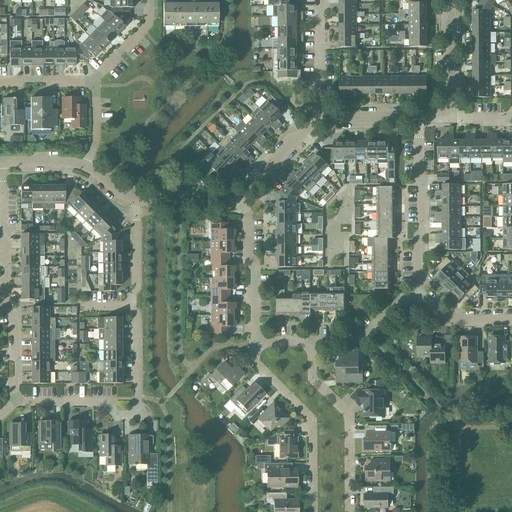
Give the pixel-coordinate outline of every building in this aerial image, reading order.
[(133,0),(109,0),(109,7),(112,8),(111,10),(130,18),(130,17),(130,8),(133,8),(133,0)] [(218,0),(211,0),(212,4),(170,4),(169,0),(163,0),(163,27),(219,27),(218,0)] [(494,12),(490,12),(490,11),(492,6),(482,0),(481,0),(475,10),(472,10),(472,22),(490,21),(494,21),(494,12)] [(409,14),(426,14),(426,3),(409,3),(409,14)] [(88,10),(83,4),(77,10),(82,15),(88,10)] [(355,12),(355,4),(339,4),(339,15),(356,14),(356,17),(360,17),(360,12),(355,12)] [(278,17),(303,17),(303,12),(296,12),(296,6),(291,6),(278,6),(273,6),(273,17),(278,17)] [(74,14),(79,19),(82,15),(77,10),(74,14)] [(118,35),(126,27),(123,24),(130,18),(111,10),(110,12),(107,11),(100,17),(101,18),(118,35)] [(356,14),(339,15),(339,26),(356,26),(356,17),(356,14)] [(426,14),(409,14),(409,25),(426,25),(426,14)] [(278,27),(297,27),(297,22),(303,22),(303,17),(278,17),(278,27)] [(118,35),(101,18),(100,18),(92,26),(96,30),(97,29),(110,42),(118,35)] [(490,21),(472,22),(472,32),(490,32),(490,21)] [(426,25),(409,25),(409,36),(426,36),(426,25)] [(356,26),(339,26),(339,36),(356,36),(356,38),(360,38),(360,34),(356,34),(356,26)] [(278,38),(303,38),(303,34),(297,34),(297,27),(278,27),(278,38)] [(89,37),(102,50),(110,42),(97,29),(96,30),(89,37)] [(490,32),(472,32),(472,43),(490,43),(490,32)] [(356,36),(339,36),(339,48),(356,48),(356,38),(356,36)] [(426,36),(409,36),(409,47),(426,47),(426,36)] [(102,50),(89,37),(82,44),(80,43),(77,44),(85,63),(92,56),(94,58),(102,50)] [(278,49),(297,49),(297,43),(303,43),(303,38),(278,38),(278,49)] [(54,43),(54,66),(64,66),(64,47),(65,47),(65,43),(62,41),(56,41),(54,43)] [(10,42),(10,48),(10,66),(21,66),(21,48),(22,47),(22,42),(10,42)] [(32,42),(32,47),(32,66),(43,66),(43,47),(43,42),(32,42)] [(50,47),(43,47),(43,66),(54,66),(54,43),(50,43),(50,47)] [(490,43),(472,43),(472,54),(490,54),(490,43)] [(85,63),(77,44),(75,45),(75,47),(65,47),(64,47),(64,66),(76,66),(76,63),(85,63)] [(32,47),(22,47),(21,48),(21,66),(32,66),(32,47)] [(278,49),(272,49),(273,60),(304,60),(304,55),(297,55),(297,49),(278,49)] [(490,54),(472,54),(473,65),(490,65),(490,54)] [(273,71),(297,71),(297,65),(304,65),(304,60),(273,60),(273,71)] [(490,65),(473,65),(473,76),(490,76),(490,65)] [(350,77),(352,77),(352,73),(350,73),(350,67),(346,67),(346,77),(339,77),(340,95),(351,94),(350,77)] [(277,83),(295,83),(301,83),(301,71),(297,71),(273,71),(273,79),(277,83)] [(404,77),(405,94),(415,94),(415,76),(404,77)] [(426,94),(426,76),(415,76),(415,94),(426,94)] [(490,76),(473,76),(473,86),(490,86),(490,76)] [(361,77),(352,77),(350,77),(351,94),(361,94),(361,77)] [(361,77),(361,94),(372,94),(372,77),(361,77)] [(372,77),(372,94),(383,94),(383,77),(372,77)] [(383,77),(383,94),(394,94),(394,77),(383,77)] [(394,77),(394,94),(405,94),(404,77),(394,77)] [(490,86),(473,86),(473,97),(490,97),(490,86)] [(258,108),(260,110),(278,127),(281,124),(276,120),(281,115),(274,109),(279,104),(270,96),(258,108)] [(4,125),(11,125),(25,125),(25,111),(16,111),(16,98),(4,98),(4,125)] [(51,127),(57,127),(57,110),(51,110),(45,104),(48,102),(46,101),(46,98),(31,98),(31,130),(51,130),(51,127)] [(73,129),(85,129),(85,116),(79,116),(79,98),(63,98),(63,119),(71,119),(73,121),(73,129)] [(229,110),(224,114),(229,118),(233,114),(229,110)] [(253,118),(266,131),(270,126),(274,131),(278,127),(260,110),(253,118)] [(245,126),(263,143),(266,139),(261,135),(266,131),(253,118),(245,126)] [(207,130),(211,133),(216,128),(213,124),(207,130)] [(245,126),(238,133),(250,146),(255,142),(259,146),(263,143),(245,126)] [(225,137),(247,158),(251,155),(246,150),(250,146),(238,133),(233,129),(225,137)] [(511,158),(511,133),(509,134),(509,140),(503,140),(503,158),(511,158)] [(449,159),(448,134),(444,134),(444,141),(437,141),(438,159),(449,159)] [(460,159),(460,140),(453,141),(453,134),(448,134),(449,159),(460,159)] [(471,158),(470,134),(466,134),(466,140),(460,140),(460,159),(471,158)] [(470,134),(471,158),(481,158),(481,140),(475,140),(475,134),(470,134)] [(481,140),(481,158),(492,158),(492,134),(487,134),(487,140),(481,140)] [(503,158),(503,140),(496,140),(496,134),(492,134),(492,158),(503,158)] [(198,139),(203,145),(207,140),(202,135),(198,139)] [(247,158),(225,137),(218,144),(220,146),(235,161),(239,157),(244,162),(247,158)] [(345,164),(345,160),(345,139),(340,139),(340,142),(334,142),(334,149),(325,149),(324,149),(331,165),(334,164),(345,164)] [(356,160),(356,142),(349,142),(349,139),(345,139),(345,160),(356,160)] [(356,142),(356,160),(367,160),(367,139),(361,139),(361,142),(356,142)] [(377,163),(377,142),(371,142),(371,139),(367,139),(367,160),(367,163),(377,163)] [(394,163),(394,151),(388,151),(388,139),(383,140),(383,142),(377,142),(377,163),(394,163)] [(215,156),(232,173),(236,170),(231,166),(235,161),(220,146),(213,153),(216,156),(215,156)] [(331,165),(324,149),(318,155),(316,153),(312,158),(310,156),(306,160),(321,174),(328,166),(331,165)] [(232,173),(215,156),(208,164),(205,162),(201,166),(209,175),(213,170),(220,177),(224,172),(229,177),(232,173)] [(300,169),(316,185),(324,176),(321,174),(306,160),(303,163),(305,164),(300,169)] [(316,185),(300,169),(296,173),(295,172),(291,175),(305,190),(306,189),(309,192),(316,185)] [(305,190),(291,175),(288,178),(290,180),(285,185),(287,186),(281,193),(297,200),(299,196),(305,190)] [(21,186),(21,204),(27,204),(28,209),(32,209),(32,204),(32,184),(27,184),(27,186),(21,186)] [(32,184),(32,204),(32,209),(43,209),(43,186),(37,186),(37,184),(32,184)] [(54,204),(54,184),(48,184),(48,186),(43,186),(43,209),(54,209),(54,204)] [(54,184),(54,204),(65,204),(67,205),(74,189),(65,189),(65,186),(59,186),(59,184),(54,184)] [(435,196),(460,196),(460,184),(442,185),(442,191),(435,191),(435,196)] [(503,195),(511,195),(511,184),(503,184),(503,195)] [(394,187),(377,187),(377,196),(394,196),(394,187)] [(78,214),(92,199),(89,195),(87,197),(82,193),(81,195),(74,189),(67,205),(70,206),(78,214)] [(300,204),(296,204),(296,202),(297,200),(281,193),(281,202),(278,202),(278,209),(276,209),(276,213),(296,213),(300,213),(300,204)] [(503,206),(511,205),(511,195),(503,195),(503,206)] [(377,204),(394,204),(394,196),(377,196),(377,204)] [(442,206),(460,206),(460,196),(435,196),(435,200),(442,200),(442,206)] [(85,221),(98,208),(94,204),(96,203),(92,199),(78,214),(85,221)] [(377,213),(394,212),(394,204),(377,204),(377,213)] [(503,217),(511,216),(511,205),(503,206),(503,217)] [(460,206),(442,206),(442,213),(435,213),(435,217),(460,217),(460,206)] [(93,229),(108,214),(104,210),(102,212),(98,208),(85,221),(93,229)] [(377,222),(394,221),(394,212),(377,213),(377,222)] [(278,224),(296,224),(296,213),(276,213),(276,218),(278,218),(278,224)] [(108,214),(93,229),(101,237),(102,239),(118,232),(112,226),(114,224),(110,220),(112,218),(108,214)] [(503,227),(511,227),(511,216),(503,217),(503,227)] [(442,228),(460,228),(460,217),(435,217),(436,222),(442,222),(442,228)] [(483,220),(483,228),(491,228),(491,220),(483,220)] [(394,221),(377,222),(377,230),(394,230),(394,221)] [(215,242),(233,242),(233,236),(235,236),(235,230),(229,230),(229,223),(210,223),(210,235),(215,235),(215,242)] [(276,235),(296,235),(296,224),(278,224),(278,230),(276,230),(276,235)] [(71,237),(73,233),(67,226),(64,229),(71,237)] [(503,238),(511,238),(511,227),(503,227),(503,238)] [(436,239),(460,239),(460,228),(442,228),(442,234),(436,234),(436,239)] [(394,230),(377,230),(372,230),(372,238),(390,238),(390,239),(394,239),(394,230)] [(103,253),(124,252),(124,247),(121,247),(121,241),(119,241),(119,232),(118,232),(102,239),(103,242),(103,253)] [(44,234),(21,234),(21,246),(40,245),(44,245),(44,234)] [(278,246),(296,245),(296,235),(276,235),(276,239),(278,239),(278,246)] [(367,247),(372,247),(390,247),(390,239),(390,238),(372,238),(367,238),(367,247)] [(511,238),(503,238),(503,250),(511,249),(511,238)] [(460,239),(436,239),(436,244),(442,244),(442,250),(460,250),(460,239)] [(211,242),(211,249),(211,260),(229,260),(229,254),(235,254),(235,248),(233,248),(233,242),(215,242),(211,242)] [(22,256),(40,256),(40,245),(21,246),(22,256)] [(296,245),(278,246),(278,252),(276,252),(276,256),(296,256),(296,245)] [(372,255),(390,255),(390,247),(372,247),(372,255)] [(103,264),(121,263),(121,258),(124,258),(124,252),(103,253),(103,264)] [(390,255),(372,255),(372,263),(390,263),(390,255)] [(40,267),(40,257),(40,256),(22,256),(22,267),(40,267)] [(278,267),(296,267),(296,256),(276,256),(276,261),(278,261),(278,267)] [(442,286),(456,271),(449,264),(451,262),(446,257),(436,267),(441,271),(436,276),(440,281),(439,283),(442,286)] [(229,260),(211,260),(211,272),(215,272),(215,279),(233,279),(233,272),(235,272),(235,267),(229,267),(229,260)] [(103,275),(124,274),(124,269),(121,269),(121,263),(103,264),(103,275)] [(367,272),(372,272),(390,272),(390,263),(372,263),(372,264),(367,264),(367,272)] [(22,278),(44,278),(44,267),(40,267),(22,267),(22,278)] [(64,278),(65,267),(60,267),(60,269),(58,269),(58,272),(53,272),(53,278),(64,278)] [(461,267),(457,272),(456,271),(442,286),(446,289),(447,288),(451,292),(464,279),(465,280),(469,275),(461,267)] [(372,280),(390,280),(390,272),(372,272),(372,280)] [(99,286),(116,286),(122,286),(122,280),(124,280),(124,274),(103,275),(99,275),(99,286)] [(497,301),(497,275),(480,275),(480,292),(486,292),(486,299),(493,299),(493,301),(497,301)] [(508,298),(508,275),(497,275),(497,301),(502,301),(502,298),(508,298)] [(44,278),(22,278),(22,289),(40,289),(44,289),(44,278)] [(211,279),(211,285),(211,297),(229,297),(229,290),(235,290),(235,285),(233,285),(233,279),(215,279),(211,279)] [(471,287),(465,280),(464,279),(451,292),(456,296),(454,298),(458,301),(465,295),(469,299),(479,289),(474,284),(471,287)] [(390,280),(372,280),(372,290),(390,290),(390,280)] [(326,293),(327,310),(335,310),(335,288),(327,288),(327,293),(326,293)] [(344,310),(344,292),(344,288),(335,288),(335,310),(344,310)] [(40,289),(22,289),(22,300),(40,300),(40,289)] [(301,315),(301,297),(301,293),(293,293),(293,298),(293,315),(301,315)] [(302,293),(302,297),(301,297),(301,315),(311,315),(311,310),(310,311),(310,297),(310,293),(302,293)] [(318,310),(318,293),(310,293),(310,297),(310,311),(311,310),(318,310)] [(327,310),(326,293),(318,293),(318,310),(327,310)] [(229,297),(211,297),(211,315),(233,315),(233,309),(235,309),(235,303),(229,303),(229,297)] [(284,315),(284,298),(276,298),(276,315),(284,315)] [(284,298),(284,315),(293,315),(293,298),(284,298)] [(50,308),(32,308),(32,319),(50,319),(50,308)] [(233,315),(211,315),(211,334),(229,334),(229,327),(235,327),(235,322),(233,322),(233,315)] [(97,329),(99,329),(121,329),(121,318),(97,318),(97,329)] [(32,329),(55,329),(55,319),(50,319),(32,319),(32,329)] [(32,340),(55,340),(55,329),(32,329),(32,340)] [(121,329),(99,329),(99,341),(104,341),(104,340),(121,340),(121,329)] [(444,350),(451,350),(451,335),(444,335),(444,344),(431,344),(431,338),(417,338),(417,356),(431,356),(431,363),(444,363),(444,350)] [(477,369),(477,363),(483,363),(483,352),(477,352),(477,337),(459,337),(459,369),(477,369)] [(505,362),(511,362),(511,342),(505,342),(505,337),(489,337),(489,363),(505,363),(505,362)] [(32,351),(56,351),(55,340),(32,340),(32,351)] [(104,351),(122,351),(121,340),(104,340),(104,341),(104,351)] [(32,362),(50,362),(56,362),(56,351),(32,351),(32,362)] [(104,361),(122,361),(122,351),(104,351),(104,361)] [(357,372),(357,371),(357,354),(342,354),(342,362),(337,362),(337,364),(336,365),(336,370),(337,372),(357,372)] [(122,361),(104,361),(104,372),(104,373),(122,373),(122,361)] [(32,373),(50,373),(50,362),(32,362),(32,373)] [(216,380),(226,391),(239,379),(240,380),(244,376),(244,374),(235,365),(231,370),(224,362),(207,379),(210,383),(213,383),(216,380)] [(357,372),(337,372),(337,382),(361,382),(361,371),(357,371),(357,372)] [(98,384),(122,383),(122,373),(104,373),(104,372),(98,372),(98,384)] [(50,373),(32,373),(32,384),(50,384),(50,373)] [(253,383),(251,384),(246,391),(242,387),(229,399),(233,404),(237,400),(247,411),(264,395),(253,383)] [(383,416),(384,391),(364,391),(364,392),(356,392),(351,397),(358,405),(361,404),(364,406),(364,416),(383,416)] [(280,427),(288,419),(273,403),(264,413),(260,408),(248,420),(252,425),(258,419),(269,430),(276,423),(280,427)] [(53,452),(62,452),(62,434),(55,434),(55,422),(39,422),(39,444),(53,444),(53,452)] [(78,452),(93,452),(93,429),(87,429),(87,422),(69,422),(69,445),(78,445),(78,452)] [(30,452),(30,446),(30,434),(24,434),(24,424),(10,424),(10,452),(30,452)] [(391,444),(391,443),(390,443),(390,432),(386,432),(386,426),(367,426),(367,438),(364,438),(364,451),(390,451),(390,444),(391,444)] [(273,452),(279,452),(279,457),(296,458),(296,439),(290,438),(290,432),(284,432),(266,439),(266,446),(273,445),(273,452)] [(106,466),(121,466),(121,447),(115,447),(115,436),(100,436),(100,457),(106,456),(106,466)] [(148,481),(153,481),(157,481),(157,454),(149,454),(149,445),(152,445),(152,437),(149,437),(149,436),(129,436),(129,465),(133,465),(133,466),(135,466),(135,465),(148,465),(148,481)] [(388,472),(390,472),(389,459),(370,460),(370,467),(365,467),(365,472),(367,472),(367,481),(388,480),(388,472)] [(296,487),(296,469),(279,469),(280,464),(263,463),(263,470),(266,470),(266,487),(296,487)] [(387,496),(393,496),(393,487),(377,487),(377,494),(364,494),(364,508),(387,508),(387,496)] [(268,511),(296,511),(296,500),(285,501),(285,493),(266,493),(266,503),(268,503),(268,511)]
